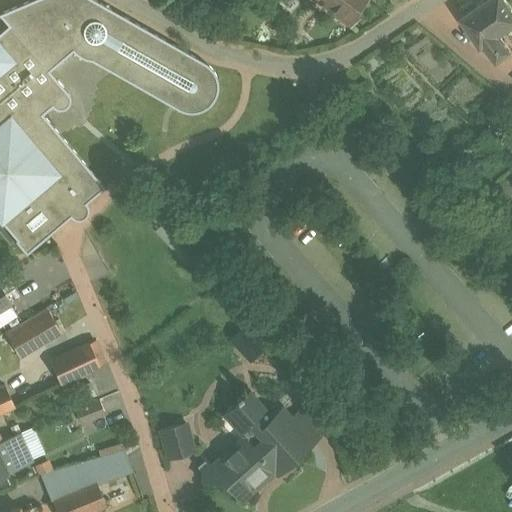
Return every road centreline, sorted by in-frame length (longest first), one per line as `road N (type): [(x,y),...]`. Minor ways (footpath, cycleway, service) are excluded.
road 1 (residential): [(415,9),(351,52),(309,65),(197,42),(130,0)]
road 2 (residential): [(167,511),(140,417),(65,233)]
road 3 (residential): [(511,408),(332,511)]
road 4 (residential): [(415,9),(511,91)]
